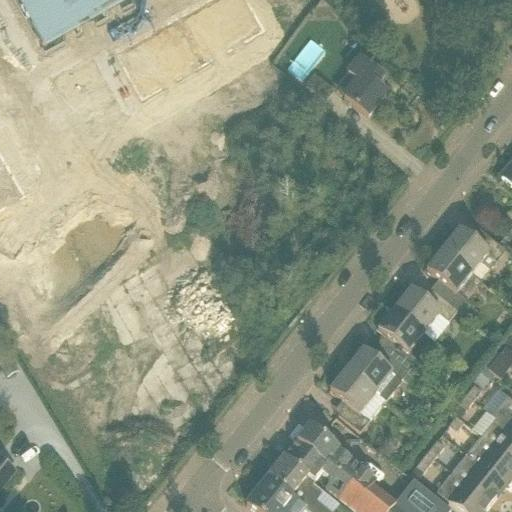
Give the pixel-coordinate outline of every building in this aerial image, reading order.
[(145,0),(11,0),(44,57),(145,0)] [(142,103),(266,33),(246,0),(210,0),(115,54),(142,103)] [(354,85),(341,100),(367,121),(386,98),(375,89),(383,80),(361,62),(358,59),(344,77),(347,79),(354,85)] [(334,95),(314,78),(305,89),(325,105),(334,95)] [(0,214),(25,200),(0,154),(0,214)] [(511,168),(501,181),(511,190),(511,168)] [(458,235),(442,255),(472,279),(481,268),(489,275),(496,265),(504,255),(483,238),(475,248),(471,245),(458,235)] [(426,275),(441,288),(433,298),(456,316),(456,315),(464,305),(456,299),(472,279),(442,255),(426,275)] [(393,316),(422,339),(437,319),(447,327),(456,316),(433,298),(426,307),(410,295),(393,316)] [(466,306),(464,305),(456,315),(462,319),(470,309),(466,306)] [(393,316),(377,335),(393,348),(385,359),(407,376),(415,365),(407,358),(422,339),(393,316)] [(4,351),(0,353),(0,370),(7,382),(19,375),(4,351)] [(500,383),(511,367),(511,358),(504,353),(488,374),(500,383)] [(362,355),(345,376),(383,407),(384,408),(396,394),(394,393),(401,384),(410,391),(416,384),(407,376),(385,359),(378,367),(362,355)] [(484,372),(473,385),(482,393),(493,380),(484,372)] [(345,376),(329,396),(346,408),(338,419),(359,436),(368,426),(383,407),(345,376)] [(473,390),(465,400),(473,406),(481,396),(473,390)] [(465,400),(458,409),(465,415),(473,406),(465,400)] [(511,436),(511,405),(507,402),(491,421),(495,424),(495,423),(511,436)] [(455,422),(448,431),(455,437),(463,428),(455,422)] [(435,431),(425,423),(417,433),(427,441),(435,431)] [(495,424),(481,442),(511,466),(511,436),(495,423),(495,424)] [(443,511),(432,502),(413,486),(405,496),(399,504),(396,508),(373,489),(375,486),(338,455),(308,431),(296,447),(350,489),(338,503),(349,511),(443,511)] [(511,466),(481,442),(473,452),(466,460),(505,491),(511,482),(511,466)] [(436,446),(426,459),(433,464),(443,452),(436,446)] [(284,462),(313,485),(320,477),(331,485),(325,492),(338,503),(350,489),(296,447),(284,462)] [(426,459),(416,471),(423,477),(424,476),(433,464),(426,459)] [(505,491),(466,460),(451,479),(490,510),(505,491)] [(284,462),(268,482),(267,484),(296,507),(297,507),(303,511),(323,511),(316,506),(321,499),(310,490),(313,485),(284,462)] [(0,494),(14,476),(10,473),(0,465),(0,494)] [(436,498),(454,511),(488,511),(490,510),(451,479),(436,498)] [(246,510),(248,511),(303,511),(297,507),(296,507),(267,484),(246,510)]
